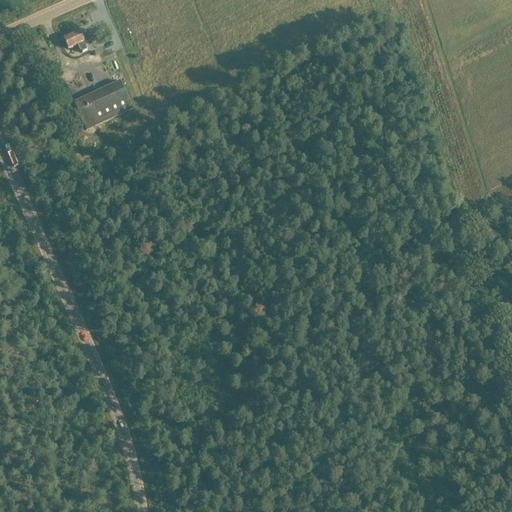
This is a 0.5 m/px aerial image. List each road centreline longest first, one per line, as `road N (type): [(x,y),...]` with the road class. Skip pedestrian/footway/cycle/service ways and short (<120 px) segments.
road 1 (tertiary): [(140,511),(118,420),(0,138)]
road 2 (track): [(394,0),(462,201)]
